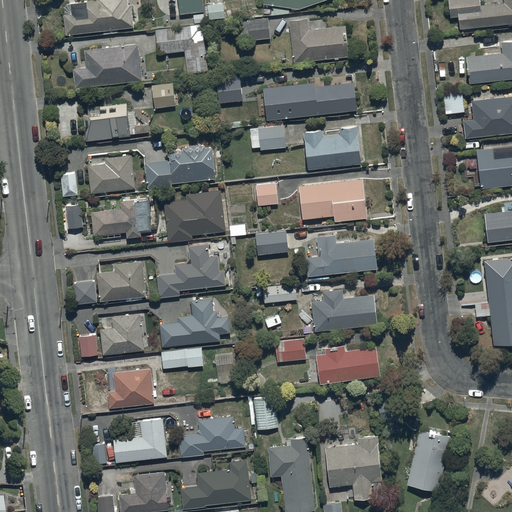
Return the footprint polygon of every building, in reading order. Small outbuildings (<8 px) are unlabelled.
[(65,14),(63,15),(65,36),(133,29),(130,5),(127,6),(126,0),(96,0),(97,1),(67,4),(64,8),(65,14)] [(194,24),(205,22),(202,0),(178,0),(180,15),(193,13),(194,24)] [(262,0),(272,2),(270,13),(289,12),(290,5),(299,5),(314,0),(262,0)] [(479,0),(447,0),(449,14),(457,13),(458,25),(511,19),(511,0),(502,0),(503,0),(480,3),(479,0)] [(224,5),(208,6),(209,20),(225,19),(224,5)] [(307,15),(289,17),(293,59),(348,53),(345,23),(308,27),(307,15)] [(269,35),(267,16),(247,19),(248,24),(239,25),(241,39),(269,35)] [(208,71),(203,25),(156,30),(158,55),(185,52),(187,74),(208,71)] [(501,50),(466,53),(469,81),(511,76),(511,36),(499,37),(501,50)] [(137,45),(84,51),(86,69),(73,70),(75,89),(141,82),(137,45)] [(247,73),(250,95),(272,92),(269,70),(247,73)] [(352,76),(285,83),(288,113),(356,106),(352,76)] [(218,81),(220,103),(242,101),(240,79),(218,81)] [(173,83),(151,86),(154,108),(175,106),(173,83)] [(442,89),(444,111),(464,109),(462,87),(442,89)] [(511,93),(472,97),(474,117),(462,118),(464,134),(511,129),(511,93)] [(129,136),(125,104),(100,108),(100,115),(83,117),(86,141),(129,136)] [(283,121),(250,124),(252,145),(259,145),(260,148),(285,145),(283,121)] [(322,126),(303,129),(307,166),(361,159),(357,123),(338,125),(339,132),(323,134),(322,126)] [(511,143),(476,147),(477,152),(462,154),(465,176),(473,176),(474,184),(480,183),(480,186),(511,182),(511,143)] [(168,161),(145,163),(147,190),(171,187),(171,184),(217,180),(214,148),(205,149),(205,146),(201,146),(201,144),(188,146),(188,148),(182,148),(183,150),(167,151),(168,161)] [(105,163),(87,165),(91,194),(135,189),(132,155),(105,158),(105,163)] [(76,172),(61,174),(63,197),(79,195),(76,172)] [(362,175),(298,182),(301,216),(333,213),(333,218),(367,215),(362,175)] [(276,180),(256,182),(258,203),(278,201),(276,180)] [(186,201),(163,203),(167,242),(192,240),(192,235),(225,232),(221,191),(185,195),(186,201)] [(120,210),(91,213),(93,237),(126,233),(127,238),(141,237),(140,231),(151,230),(148,199),(119,202),(120,210)] [(81,204),(75,204),(65,205),(67,229),(83,228),(81,204)] [(511,207),(484,211),(487,239),(511,235),(511,207)] [(245,233),(244,223),(229,224),(230,234),(245,233)] [(286,227),(255,231),(258,252),(288,248),(286,227)] [(376,265),(373,235),(336,239),(335,231),(316,233),(318,252),(305,254),(308,274),(376,265)] [(176,274),(157,276),(159,298),(180,296),(179,289),(226,285),(224,270),(219,271),(218,256),(209,257),(208,244),(188,246),(190,259),(186,263),(174,264),(176,274)] [(511,253),(484,256),(488,299),(475,300),(477,314),(490,313),(493,341),(511,340),(511,341),(511,253)] [(114,271),(97,273),(100,302),(146,297),(142,262),(113,265),(114,271)] [(296,281),(258,284),(259,290),(263,290),(264,300),(297,297),(296,281)] [(95,282),(74,284),(77,304),(97,302),(95,282)] [(323,297),(311,299),(314,327),(377,321),(374,290),(342,293),(342,285),(322,288),(323,297)] [(179,322),(160,324),(162,347),(220,341),(220,334),(230,333),(228,317),(217,318),(216,312),(213,312),(212,299),(192,301),(194,316),(179,317),(179,322)] [(113,327),(100,329),(103,356),(145,351),(140,314),(112,317),(113,327)] [(304,335),(275,338),(277,359),(306,356),(304,335)] [(96,336),(78,337),(80,357),(98,355),(96,336)] [(325,350),(316,351),(320,381),(380,372),(375,343),(345,347),(344,342),(324,345),(325,350)] [(201,348),(161,352),(163,369),(188,366),(188,368),(203,366),(201,348)] [(233,351),(215,353),(218,382),(237,380),(233,351)] [(151,369),(113,373),(115,391),(107,392),(109,409),(155,405),(151,369)] [(253,395),(254,406),(250,406),(252,422),(256,422),(257,427),(278,424),(274,392),(253,395)] [(197,433),(179,435),(181,458),(205,456),(204,452),(246,447),(244,428),(235,429),(233,416),(199,421),(199,430),(197,433)] [(142,436),(114,439),(116,463),(167,458),(163,418),(140,421),(142,436)] [(451,432),(418,425),(406,481),(438,488),(451,432)] [(359,441),(325,444),(330,483),(352,481),(354,496),(382,493),(376,431),(358,433),(359,441)] [(285,442),(268,443),(270,473),(281,472),(284,509),(314,506),(308,433),(285,435),(285,442)] [(106,463),(104,444),(91,446),(93,464),(106,463)] [(198,486),(180,488),(182,509),(205,507),(205,505),(251,501),(247,460),(229,462),(230,470),(197,473),(198,486)] [(163,472),(134,475),(136,493),(119,495),(120,511),(145,511),(167,510),(163,472)] [(114,511),(113,496),(98,497),(98,511),(114,511)] [(342,511),(341,499),(323,501),(323,511),(342,511)]
